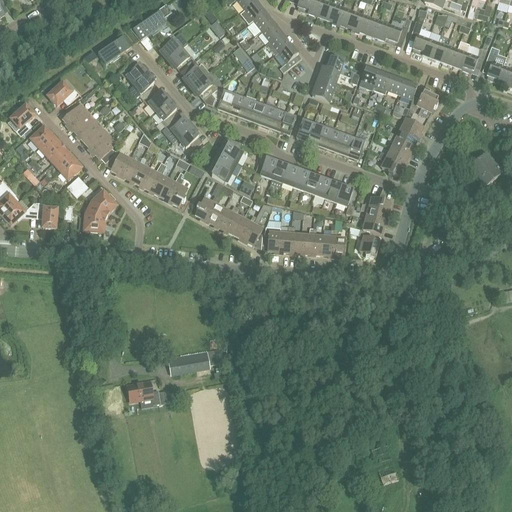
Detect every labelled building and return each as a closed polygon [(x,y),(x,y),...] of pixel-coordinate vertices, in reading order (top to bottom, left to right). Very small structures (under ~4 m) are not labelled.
[(238,0),(236,2),(244,13),(254,5),(257,5),(253,0),(238,0)] [(307,16),(313,0),(300,0),(297,9),(301,11),(300,14),(307,16)] [(323,3),(316,0),(313,0),(307,16),(317,20),(323,3)] [(441,11),(444,1),(442,0),(425,0),(427,1),(425,6),(441,11)] [(333,6),(323,3),(317,20),(327,23),(333,6)] [(262,15),(266,16),(257,5),(254,5),(244,13),(253,23),(262,15)] [(327,23),(336,27),(342,10),(333,6),(327,23)] [(166,27),(162,21),(163,20),(164,21),(172,15),(166,7),(157,13),(158,15),(133,33),(140,44),(166,27)] [(470,8),(467,19),(472,21),(476,10),(470,8)] [(352,13),(342,10),(336,27),(346,30),(352,13)] [(427,13),(419,11),(418,18),(425,20),(427,13)] [(362,17),(352,13),(346,30),(355,34),(362,17)] [(255,39),(261,34),(271,26),(274,26),(266,16),(262,15),(253,23),(246,28),(255,39)] [(355,34),(365,37),(371,20),(362,17),(355,34)] [(437,26),(444,28),(446,22),(439,19),(437,26)] [(381,24),(371,20),(365,37),(375,41),(381,24)] [(397,46),(398,41),(404,43),(408,29),(411,23),(406,21),(404,28),(403,27),(402,31),(390,27),(384,44),(391,47),(393,44),(397,46)] [(216,23),(209,28),(213,32),(219,26),(216,23)] [(225,28),(228,32),(234,28),(231,24),(225,28)] [(381,24),(375,41),(384,44),(390,27),(381,24)] [(261,34),(269,44),(279,37),(283,37),(274,26),(271,26),(261,34)] [(409,42),(414,43),(412,51),(416,53),(415,55),(422,58),(428,41),(419,37),(422,29),(415,26),(409,42)] [(162,57),(167,63),(181,51),(174,43),(177,41),(172,36),(157,47),(164,56),(162,57)] [(291,48),(283,37),(279,37),(269,44),(266,47),(275,57),(278,55),(288,47),(291,48)] [(105,68),(131,51),(123,39),(97,56),(105,68)] [(239,45),(242,49),(247,45),(244,41),(239,45)] [(432,62),(438,44),(428,41),(422,58),(432,62)] [(432,62),(441,65),(448,48),(438,44),(432,62)] [(461,72),(467,55),(469,47),(460,44),(457,51),(451,69),(461,72)] [(217,45),(211,50),(216,55),(222,50),(217,45)] [(247,45),(242,49),(245,53),(250,49),(247,45)] [(296,54),(291,48),(288,47),(278,55),(286,66),(296,58),(296,54)] [(457,51),(448,48),(441,65),(451,69),(457,51)] [(246,74),(253,68),(237,50),(230,56),(246,74)] [(180,76),(195,63),(191,58),(189,60),(181,51),(167,63),(172,70),(174,68),(180,76)] [(476,67),(481,68),(486,54),(482,52),(481,52),(478,59),(467,55),(461,72),(468,75),(469,72),(473,74),(476,67)] [(328,63),(325,62),(322,69),(339,76),(344,64),(329,59),(328,63)] [(190,91),(204,79),(209,75),(201,66),(199,68),(198,67),(202,64),(199,60),(195,63),(180,76),(186,83),(184,85),(190,91)] [(256,66),(259,70),(264,66),(261,62),(256,66)] [(127,79),(133,88),(148,76),(143,70),(142,72),(135,63),(119,74),(116,77),(118,79),(121,77),(124,81),(127,79)] [(489,83),(497,85),(503,68),(491,64),(486,78),(490,80),(489,83)] [(284,67),(279,71),(283,76),(288,72),(284,67)] [(511,73),(511,71),(503,68),(497,85),(506,89),(511,73)] [(336,85),(339,76),(322,69),(319,79),(336,85)] [(372,93),(374,88),(378,76),(381,75),(368,70),(365,72),(359,89),(372,93)] [(385,97),(386,93),(391,81),(394,80),(381,75),(378,76),(374,88),(372,93),(385,97)] [(152,81),(148,76),(133,88),(141,96),(139,98),(143,103),(157,91),(151,83),(152,81)] [(243,77),(240,80),(245,87),(249,84),(243,77)] [(211,88),(204,79),(190,91),(195,97),(197,96),(206,107),(207,107),(206,106),(203,103),(218,91),(217,90),(221,86),(218,83),(211,88)] [(332,95),(336,85),(319,79),(315,88),(332,95)] [(406,84),(394,80),(391,81),(386,93),(399,98),(403,86),(406,84)] [(399,98),(412,102),(413,99),(416,91),(415,87),(406,84),(403,86),(399,98)] [(64,101),(69,106),(79,97),(74,92),(70,95),(62,86),(48,99),(50,101),(49,102),(54,107),(55,107),(57,108),(64,101)] [(329,105),(332,95),(315,88),(312,98),(329,105)] [(164,99),(157,91),(143,103),(147,108),(149,106),(156,115),(170,103),(166,97),(164,99)] [(86,99),(88,101),(92,99),(94,95),(92,93),(86,99)] [(417,108),(431,115),(433,109),(436,110),(437,106),(435,105),(438,100),(423,93),(420,101),(413,99),(412,102),(409,111),(413,113),(414,114),(417,108)] [(217,112),(228,116),(234,100),(223,96),(221,103),(215,101),(212,109),(218,111),(217,112)] [(244,103),(234,100),(228,116),(238,119),(244,103)] [(170,103),(156,115),(163,123),(161,125),(165,130),(179,118),(173,110),(175,108),(170,103)] [(244,103),(238,119),(248,123),(254,107),(244,103)] [(255,104),(254,107),(248,123),(258,127),(264,111),(265,108),(255,104)] [(63,122),(70,130),(87,115),(80,107),(63,122)] [(100,114),(102,116),(108,111),(106,108),(102,110),(100,114)] [(26,125),(33,118),(32,117),(32,116),(27,110),(27,111),(25,109),(8,125),(20,139),(25,136),(30,131),(26,125)] [(400,116),(406,119),(409,111),(403,109),(400,116)] [(108,111),(102,116),(104,119),(108,116),(110,113),(108,111)] [(274,114),(264,111),(258,127),(268,130),(274,114)] [(406,119),(405,121),(406,122),(409,123),(413,113),(409,111),(406,119)] [(278,134),(284,118),(274,114),(268,130),(278,134)] [(70,130),(78,138),(95,123),(87,115),(70,130)] [(289,138),(295,122),(297,119),(285,115),(284,118),(278,134),(289,138)] [(186,125),(179,118),(165,130),(169,134),(171,133),(178,141),(192,129),(188,124),(186,125)] [(406,122),(401,132),(418,140),(423,130),(409,123),(406,122)] [(102,131),(95,123),(78,138),(85,146),(102,131)] [(114,130),(116,132),(123,126),(121,124),(117,126),(114,130)] [(312,128),(302,124),(296,141),(307,144),(312,128)] [(125,129),(123,126),(116,132),(119,135),(122,132),(125,129)] [(323,132),(312,128),(307,144),(317,148),(323,132)] [(38,149),(51,137),(43,129),(43,130),(31,142),(38,149)] [(197,135),(192,129),(178,141),(185,150),(190,147),(194,152),(202,145),(195,136),(197,135)] [(85,146),(92,154),(109,139),(102,131),(85,146)] [(333,136),(323,132),(317,148),(327,152),(333,136)] [(391,135),(389,138),(413,150),(418,140),(401,132),(398,138),(391,135)] [(148,150),(151,145),(150,144),(143,136),(139,145),(148,150)] [(337,155),(343,139),(333,136),(327,152),(337,155)] [(51,137),(38,149),(45,157),(58,145),(51,137)] [(355,138),(353,143),(347,159),(358,163),(365,142),(355,138)] [(408,159),(413,150),(389,138),(388,141),(394,145),(391,151),(408,159)] [(101,162),(105,166),(115,157),(116,154),(112,152),(117,147),(109,139),(92,154),(100,163),(101,162)] [(347,159),(353,143),(343,139),(337,155),(347,159)] [(220,157),(237,166),(242,155),(238,153),(239,148),(227,144),(222,153),(224,154),(222,158),(220,157)] [(58,145),(45,157),(52,165),(65,153),(58,145)] [(381,154),(379,157),(403,169),(408,159),(391,151),(388,157),(381,154)] [(60,173),(73,161),(65,153),(52,165),(60,173)] [(25,162),(29,159),(24,154),(21,157),(25,162)] [(121,179),(130,162),(120,157),(120,156),(116,154),(115,157),(105,166),(104,167),(112,171),(111,173),(121,179)] [(487,156),(468,171),(483,191),(492,184),(502,175),(487,156)] [(215,167),(231,176),(237,166),(220,157),(217,163),(219,164),(217,168),(215,167)] [(398,179),(403,169),(379,157),(378,160),(385,164),(381,171),(389,174),(388,177),(391,178),(392,176),(398,179)] [(136,165),(130,162),(121,179),(130,184),(143,160),(140,159),(136,165)] [(146,162),(143,160),(130,184),(140,189),(149,172),(142,169),(146,162)] [(172,160),(170,166),(185,172),(188,165),(172,160)] [(73,161),(60,173),(68,182),(80,171),(81,171),(82,171),(73,161)] [(260,178),(271,182),(277,164),(271,162),(270,164),(266,162),(260,178)] [(278,164),(277,164),(271,182),(272,182),(270,187),(280,190),(282,186),(288,168),(282,166),(281,168),(277,167),(278,164)] [(155,176),(149,172),(140,189),(149,194),(162,170),(164,167),(162,166),(159,169),(155,176)] [(164,167),(162,170),(149,194),(159,199),(168,182),(162,179),(165,172),(166,168),(164,167)] [(226,186),(231,176),(215,167),(212,173),(214,174),(211,178),(226,186)] [(293,190),(299,172),(292,170),(291,172),(288,170),(288,168),(282,186),(293,190)] [(25,171),(21,175),(32,188),(37,184),(25,171)] [(197,172),(194,177),(201,180),(203,175),(197,172)] [(299,172),(293,190),(303,194),(310,176),(303,174),(302,176),(298,174),(299,172)] [(159,199),(168,204),(181,180),(183,177),(180,175),(174,186),(168,182),(159,199)] [(310,176),(303,194),(314,197),(320,180),(314,178),(313,180),(309,178),(310,176)] [(184,182),(181,180),(168,204),(178,209),(181,204),(183,205),(185,201),(183,200),(187,193),(181,189),(184,182)] [(320,180),(314,197),(325,201),(331,184),(324,181),(324,184),(320,182),(320,180)] [(81,186),(76,181),(67,190),(72,195),(81,186)] [(335,205),(342,188),(335,185),(334,187),(330,186),(331,184),(325,201),(335,205)] [(224,188),(218,185),(215,191),(221,194),(224,188)] [(86,192),(81,186),(72,195),(76,201),(86,192)] [(342,188),(335,205),(346,209),(352,194),(353,192),(346,189),(345,191),(341,190),(342,188)] [(0,217),(2,219),(16,206),(13,202),(16,198),(7,189),(0,195),(0,200),(2,203),(0,205),(0,217)] [(253,191),(248,189),(245,196),(249,198),(253,191)] [(92,205),(109,215),(116,208),(112,204),(115,202),(110,196),(107,199),(103,194),(92,205)] [(195,218),(205,223),(218,200),(215,198),(211,205),(204,201),(200,209),(198,208),(196,211),(198,212),(195,218)] [(239,204),(247,208),(250,203),(241,199),(239,204)] [(220,201),(218,200),(205,223),(215,228),(223,212),(217,208),(220,201)] [(380,203),(372,201),(370,208),(362,206),(361,209),(387,216),(390,206),(384,204),(384,202),(380,200),(380,203)] [(85,218),(104,225),(109,215),(92,205),(85,218)] [(24,215),(16,206),(2,219),(7,225),(7,224),(10,228),(23,216),(25,218),(37,219),(38,206),(34,206),(24,215)] [(37,219),(44,220),(43,230),(45,230),(45,231),(52,232),(53,231),(55,231),(56,212),(44,211),(45,206),(38,206),(37,219)] [(64,221),(71,222),(73,209),(65,208),(64,221)] [(215,228),(224,233),(237,210),(234,208),(230,215),(223,212),(215,228)] [(384,227),(387,216),(361,209),(360,213),(368,215),(366,222),(384,227)] [(240,211),(237,210),(224,233),(234,238),(242,222),(236,219),(240,211)] [(269,220),(279,220),(279,210),(269,210),(269,220)] [(103,235),(104,225),(85,218),(84,233),(90,234),(90,235),(97,235),(97,234),(103,235)] [(234,238),(243,243),(256,220),(253,218),(249,225),(242,222),(234,238)] [(243,243),(253,249),(262,232),(255,229),(259,221),(256,220),(243,243)] [(381,238),(384,227),(366,222),(363,233),(372,235),(381,238)] [(289,256),(291,229),(288,229),(287,237),(280,236),(278,255),(289,256)] [(300,257),(301,238),(294,237),(295,230),(291,229),(289,256),(300,257)] [(311,258),(313,231),(309,231),(308,239),(301,238),(300,257),(311,258)] [(321,258),(323,240),(316,239),(316,231),(313,231),(311,258),(321,258)] [(332,259),(334,233),(331,232),(330,240),(323,240),(321,258),(332,259)] [(376,259),(380,244),(371,241),(372,235),(363,233),(360,232),(358,238),(364,240),(360,255),(366,256),(365,259),(369,260),(370,257),(376,259)] [(332,259),(343,260),(345,241),(338,241),(338,233),(334,233),(332,259)] [(278,255),(280,236),(269,235),(268,238),(262,237),(261,251),(267,251),(267,254),(278,255)] [(443,268),(446,271),(460,258),(454,252),(450,255),(451,256),(449,258),(443,252),(441,253),(436,247),(427,256),(440,271),(443,268)] [(511,292),(499,295),(501,305),(511,303),(511,292)] [(177,359),(180,373),(209,368),(207,354),(177,359)] [(160,406),(158,395),(152,397),(150,385),(127,389),(130,405),(152,401),(153,407),(160,406)] [(400,483),(387,448),(361,457),(373,492),(400,483)]
